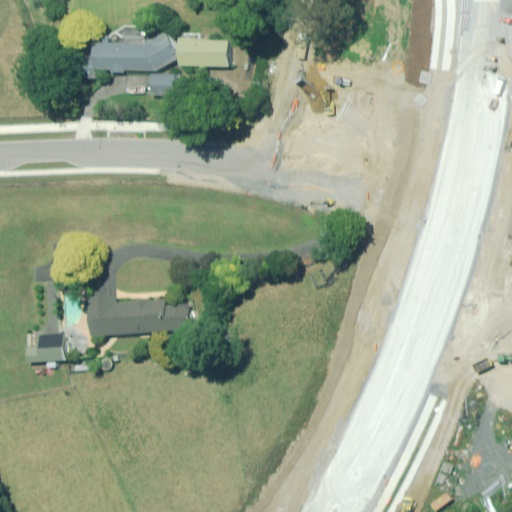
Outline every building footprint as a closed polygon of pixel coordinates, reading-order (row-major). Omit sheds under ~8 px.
[(99,72),(161,73),(181,61),(182,52),(172,33),(152,47),(99,46),(99,72)] [(235,43),(215,42),(215,37),(188,36),(187,41),(184,41),(183,67),(234,69),(235,43)] [(498,99),(497,48),(421,50),(422,83),(450,82),(451,100),(498,99)] [(179,77),(156,76),(154,97),(178,98),(179,77)] [(511,145),(511,121),(476,123),(476,147),(511,145)] [(111,344),(110,337),(193,332),(191,307),(168,308),(168,303),(119,305),(119,299),(91,300),(92,316),(94,345),(111,344)] [(30,365),(49,363),(50,369),(59,369),(59,363),(69,362),(67,336),(44,338),(44,348),(29,349),(30,365)]
